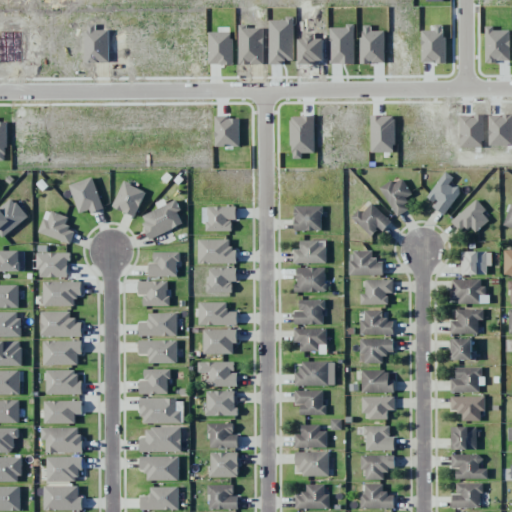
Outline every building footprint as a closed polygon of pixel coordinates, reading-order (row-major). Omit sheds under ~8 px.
[(450,183),(454,178),(445,172),(427,197),(436,204),(433,207),(444,215),(461,191),(450,183)] [(79,213),(90,210),(91,213),(103,209),(93,177),(69,185),(79,213)] [(405,198),(412,195),(402,177),(381,188),(395,217),(411,209),(405,198)] [(134,217),(146,192),(124,181),(112,207),(134,217)] [(28,216),(13,197),(0,207),(0,234),(3,238),(28,216)] [(177,211),(180,210),(176,200),(140,216),(150,239),(183,225),(177,211)] [(490,221),(478,201),(450,219),(459,232),(470,226),(474,231),(490,221)] [(351,217),(371,236),(379,228),(383,232),(392,222),(371,203),(362,213),(358,210),(351,217)] [(503,227),(511,229),(511,204),(510,204),(503,227)] [(294,231),(322,230),(322,206),(294,206),(294,231)] [(236,207),(203,207),(203,231),(232,231),(232,220),(236,220),(236,207)] [(65,226),(68,218),(47,210),(38,232),(70,244),(75,230),(65,226)] [(237,263),(236,248),(230,248),(229,239),(198,240),(198,264),(237,263)] [(294,264),(326,263),(325,240),(300,240),(300,250),(293,250),(294,264)] [(68,278),(69,253),(46,252),(46,246),(39,246),(39,251),(38,251),(37,277),(68,278)] [(0,271),(24,272),(25,251),(0,250),(0,271)] [(511,250),(503,250),(504,275),(511,274),(511,250)] [(383,275),(383,260),(372,260),(372,252),(349,251),(349,275),(383,275)] [(487,274),(487,266),(491,266),(491,251),(461,252),(461,275),(487,274)] [(149,277),(178,276),(178,252),(153,252),(153,263),(148,263),(149,277)] [(296,268),(296,292),(326,292),(325,267),(296,268)] [(232,293),(232,281),(237,281),(237,268),(207,268),(208,293),(232,293)] [(361,305),(389,304),(388,293),(393,293),(393,279),(365,280),(365,294),(360,294),(361,305)] [(450,302),(487,303),(487,286),(481,286),(481,279),(451,279),(450,302)] [(143,306),(168,306),(168,281),(138,281),(139,296),(143,296),(143,306)] [(43,306),(74,306),(74,296),(82,296),(81,282),(42,282),(43,306)] [(0,308),(19,307),(18,285),(0,285),(0,308)] [(324,299),(299,300),(299,311),(294,311),(294,325),(324,324),(324,299)] [(227,302),(198,303),(199,325),(237,325),(237,311),(227,312),(227,302)] [(451,334),(478,334),(478,320),(483,320),(483,309),(456,309),(456,321),(450,321),(451,334)] [(360,334),(393,335),(393,320),(382,320),(383,310),(365,310),(365,320),(360,320),(360,334)] [(0,337),(20,337),(20,312),(0,312),(0,337)] [(82,336),(82,320),(70,320),(70,312),(41,312),(41,337),(82,336)] [(177,336),(177,313),(148,313),(148,323),(139,323),(139,336),(177,336)] [(301,352),(319,351),(319,344),(327,344),(326,328),(294,329),(294,343),(300,342),(301,352)] [(203,330),(204,354),(234,353),(233,344),(237,344),(237,329),(203,330)] [(359,339),(360,363),(383,363),(383,354),(394,354),(394,338),(359,339)] [(472,359),(472,338),(453,339),(454,360),(472,359)] [(177,340),(139,341),(139,354),(149,354),(149,363),(177,363),(177,340)] [(0,365),(22,366),(22,341),(0,341),(0,365)] [(43,365),(78,365),(78,355),(82,355),(82,341),(43,341),(43,365)] [(334,361),(300,362),(300,372),(294,372),(295,386),(334,385),(334,361)] [(234,362),(198,362),(198,372),(209,372),(209,386),(237,387),(238,373),(234,373),(234,362)] [(451,393),(479,392),(479,385),(483,385),(483,367),(456,367),(456,378),(450,379),(451,393)] [(140,394),(169,393),(168,369),(144,370),(144,381),(140,381),(140,394)] [(0,394),(20,394),(20,371),(0,370),(0,394)] [(47,395),(82,394),(82,379),(77,379),(76,370),(46,371),(47,395)] [(362,393),(394,392),(394,377),(387,377),(387,370),(361,370),(362,393)] [(300,415),(324,415),(324,390),(294,390),(295,405),(300,405),(300,415)] [(236,416),(236,392),(206,391),(206,415),(236,416)] [(388,410),(394,410),(394,397),(362,396),(361,413),(369,414),(369,419),(388,419),(388,410)] [(480,421),(481,411),(485,411),(485,397),(451,396),(451,412),(462,412),(462,421),(480,421)] [(140,399),(141,424),(181,422),(181,411),(177,411),(176,397),(140,399)] [(0,400),(0,423),(19,423),(19,400),(0,400)] [(44,423),(75,424),(75,415),(82,415),(82,401),(44,401),(44,423)] [(209,448),(237,448),(238,435),(233,435),(233,423),(209,423),(209,448)] [(320,425),(301,425),(301,435),(295,435),(295,448),(327,447),(327,431),(320,431),(320,425)] [(365,450),(394,451),(394,436),(389,436),(389,426),(365,426),(365,450)] [(476,449),(476,426),(454,427),(455,450),(476,449)] [(140,452),(181,452),(181,428),(146,427),(146,439),(140,438),(140,452)] [(0,452),(14,452),(14,439),(19,439),(19,428),(0,428),(0,452)] [(41,428),(41,441),(46,441),(46,453),(81,452),(81,428),(41,428)] [(238,453),(210,452),(210,477),(238,477),(238,453)] [(329,476),(328,452),(295,452),(295,466),(301,466),(301,476),(329,476)] [(451,455),(452,467),(456,467),(457,479),(488,478),(487,468),(481,469),(480,454),(451,455)] [(395,470),(394,455),(360,456),(361,470),(365,470),(365,480),(384,479),(384,470),(395,470)] [(140,456),(140,472),(147,472),(147,480),(179,481),(179,457),(140,456)] [(21,457),(0,457),(0,481),(21,482),(21,457)] [(47,457),(47,482),(77,481),(77,471),(83,471),(82,457),(47,457)] [(452,508),(482,507),(481,482),(456,483),(456,494),(451,495),(452,508)] [(238,509),(238,496),(233,496),(233,485),(209,484),(208,509),(238,509)] [(329,508),(329,494),(325,494),(325,484),(306,484),(306,494),(295,494),(296,509),(329,508)] [(394,508),(394,493),(383,493),(383,484),(365,484),(365,493),(360,493),(360,508),(394,508)] [(44,510),(83,509),(82,496),(79,496),(79,486),(43,487),(44,510)] [(0,510),(20,510),(20,487),(0,487),(0,510)] [(178,487),(150,487),(150,496),(140,496),(140,510),(179,509),(178,487)]
